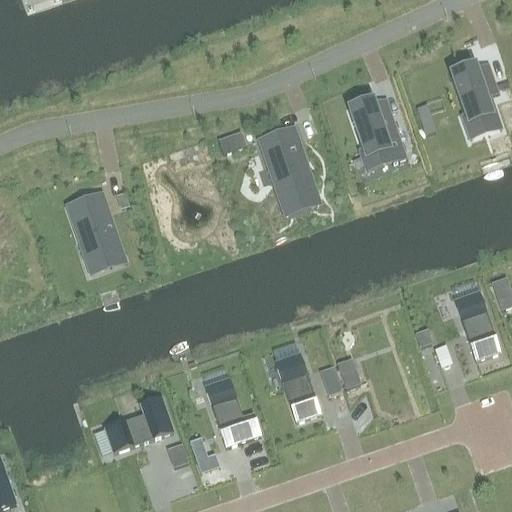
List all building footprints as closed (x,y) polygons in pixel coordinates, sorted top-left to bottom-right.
[(475,71),(453,79),(470,126),(491,119),(475,71)] [(489,100),(499,97),(499,94),(497,89),(496,85),(485,88),(489,100)] [(508,85),(497,89),(499,94),(510,90),(508,85)] [(397,129),(394,129),(391,131),(381,100),(359,108),(372,146),(375,156),(387,152),(392,167),(408,162),(397,129)] [(427,108),(417,112),(426,138),(436,135),(427,108)] [(293,133),(261,145),(282,207),(315,196),(293,133)] [(218,144),(223,158),(246,150),(241,136),(218,144)] [(125,198),(116,201),(120,215),(129,212),(125,198)] [(102,199),(69,211),(88,265),(120,254),(102,199)] [(511,297),(507,283),(492,288),(501,314),(511,310),(511,297)] [(501,357),(479,296),(454,305),(476,365),(501,357)] [(426,333),(416,337),(421,351),(431,347),(426,333)] [(276,367),(296,428),(321,419),(301,359),(276,367)] [(341,379),(346,393),(361,388),(356,374),(341,379)] [(226,452),(262,439),(254,418),(243,422),(230,383),(228,383),(206,391),(205,391),(226,452)] [(340,385),(325,390),(328,399),(343,395),(340,385)] [(112,454),(113,456),(113,457),(174,436),(161,401),(140,408),(144,419),(104,432),(105,433),(112,454)] [(197,443),(186,447),(193,466),(204,462),(197,443)] [(182,448),(168,453),(174,472),(188,467),(182,448)] [(0,511),(3,511),(16,508),(0,462),(0,511)] [(225,466),(210,468),(213,485),(228,482),(225,466)]
